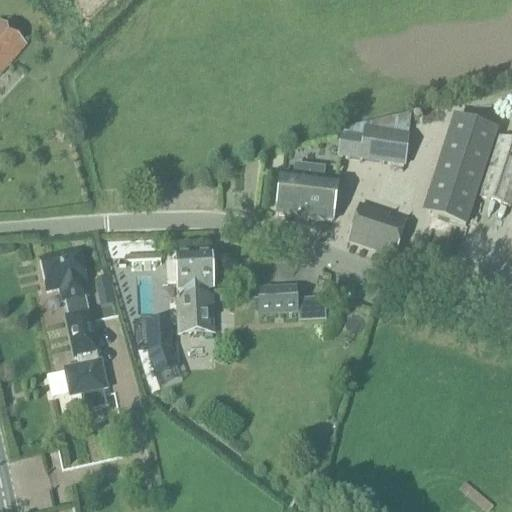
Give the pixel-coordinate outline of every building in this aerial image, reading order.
[(0,73),(24,46),(0,25),(0,73)] [(467,123),(436,221),(465,230),(497,133),(467,123)] [(404,167),(408,140),(369,135),(368,143),(343,140),(340,158),(404,167)] [(509,209),(511,200),(511,142),(496,138),(476,198),(509,209)] [(331,225),(336,184),(280,177),(275,218),(331,225)] [(397,257),(407,226),(360,209),(349,240),(397,257)] [(39,264),(46,295),(59,293),(62,305),(66,305),(69,320),(65,321),(74,358),(76,358),(78,368),(61,371),(68,400),(105,392),(99,363),(96,364),(94,354),(98,354),(89,316),(88,316),(85,300),(83,287),(85,287),(79,263),(72,264),(70,257),(39,264)] [(176,329),(176,334),(214,333),(212,293),(207,293),(207,290),(212,290),(210,259),(173,260),(173,263),(168,263),(168,278),(173,278),(174,284),(175,284),(176,329)] [(101,308),(113,306),(108,281),(97,283),(101,308)] [(296,316),(295,290),(259,292),(258,281),(243,281),(244,303),(259,303),(260,318),(296,316)] [(170,324),(147,324),(148,354),(156,375),(177,367),(171,350),(170,324)]
